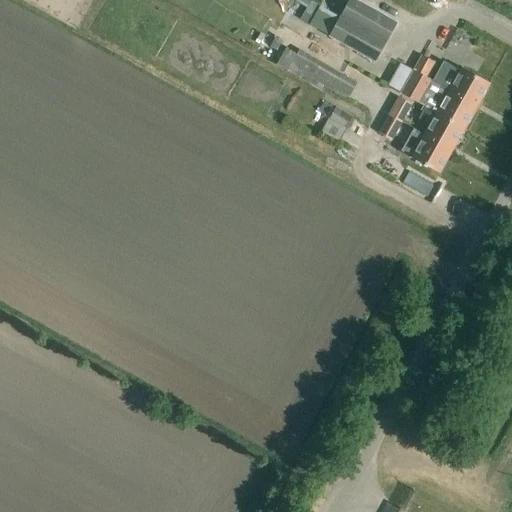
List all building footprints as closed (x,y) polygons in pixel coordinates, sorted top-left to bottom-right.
[(352,0),(349,0),(339,18),(384,43),(394,24),(352,0)] [(372,63),(384,43),(339,18),(328,38),(372,63)] [(461,69),(473,48),(457,39),(441,67),(457,76),(448,92),(476,108),(489,85),(461,69)] [(298,51),(296,55),(286,49),(277,66),(286,71),(288,67),(294,71),(291,76),(306,84),(309,79),(344,100),(354,84),(298,51)] [(410,71),(424,79),(433,64),(419,56),(410,71)] [(448,92),(424,79),(410,71),(397,94),(423,108),(464,130),(476,108),(448,92)] [(387,115),(400,122),(409,106),(396,99),(387,115)] [(361,140),(367,128),(321,103),(315,113),(327,119),(318,134),(336,144),(343,131),(361,140)] [(451,152),(464,130),(423,108),(416,119),(428,126),(423,135),(451,152)] [(390,141),(400,122),(387,115),(377,134),(390,141)] [(451,152),(423,135),(416,148),(410,145),(405,154),(411,158),(410,158),(438,174),(451,152)]
